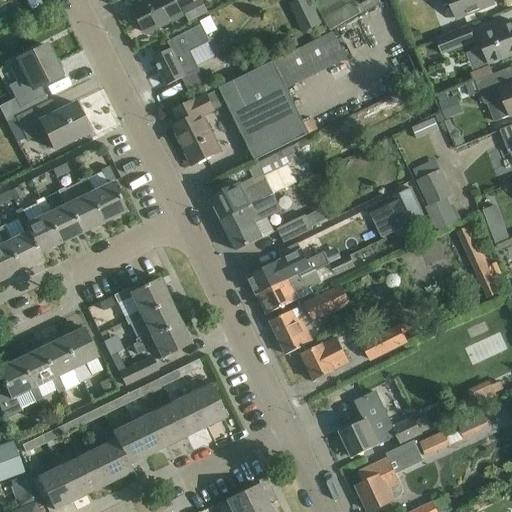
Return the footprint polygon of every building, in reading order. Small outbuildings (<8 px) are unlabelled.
[(185,16),(177,0),(148,0),(134,7),(148,34),(166,25),(185,16)] [(310,0),(298,0),(289,5),(304,33),(322,23),(310,0)] [(383,5),(380,0),(372,0),(358,7),(360,10),(362,15),(383,5)] [(492,0),(450,0),(458,19),(495,5),(492,0)] [(14,21),(10,14),(2,19),(6,25),(14,21)] [(511,24),(480,37),(490,64),(511,54),(511,24)] [(202,25),(168,42),(172,49),(154,58),(168,86),(200,70),(191,52),(211,42),(202,25)] [(323,28),(312,33),(316,41),(327,35),(323,28)] [(442,56),(476,42),(470,28),(436,41),(442,56)] [(418,31),(409,35),(414,47),(423,43),(418,31)] [(305,124),(288,90),(348,60),(334,33),(275,63),(220,89),(256,161),(319,130),(314,119),(305,124)] [(47,46),(29,55),(17,61),(26,78),(9,86),(20,109),(28,105),(45,96),(40,86),(61,75),(47,46)] [(511,67),(476,82),(485,105),(504,97),(511,116),(511,115),(511,67)] [(207,97),(193,103),(175,112),(182,125),(176,128),(194,164),(220,151),(203,116),(214,110),(207,97)] [(454,97),(441,103),(448,118),(461,113),(454,97)] [(53,150),(72,141),(90,132),(75,103),(54,114),(48,103),(52,101),(51,100),(33,109),(7,122),(14,134),(18,143),(26,139),(27,141),(46,137),(53,150)] [(439,130),(434,119),(412,128),(417,139),(439,130)] [(511,125),(500,131),(510,154),(511,154),(511,125)] [(457,131),(450,133),(456,147),(463,145),(459,136),(460,133),(457,131)] [(298,182),(290,164),(299,160),(294,147),(249,168),(253,177),(240,183),(211,198),(223,222),(275,196),(273,194),(298,182)] [(491,159),(498,177),(511,171),(511,160),(508,152),(491,159)] [(66,164),(53,170),(57,178),(70,172),(66,164)] [(94,191),(89,194),(103,223),(127,212),(113,183),(116,181),(109,167),(101,171),(108,185),(94,191)] [(431,206),(441,201),(454,195),(442,169),(418,181),(431,206)] [(72,202),(68,204),(82,233),(103,223),(89,194),(94,191),(86,178),(78,181),(85,196),(72,202)] [(19,187),(9,192),(14,202),(24,197),(19,187)] [(50,212),(46,214),(60,244),(82,233),(68,204),(72,202),(64,188),(58,191),(65,206),(50,212)] [(390,199),(370,208),(375,218),(393,209),(402,227),(424,217),(411,188),(390,199)] [(0,205),(12,200),(9,191),(0,195),(0,205)] [(282,211),(275,196),(223,222),(237,252),(255,243),(264,239),(275,232),(268,218),(282,211)] [(28,223),(26,224),(30,231),(40,254),(60,244),(46,214),(50,212),(42,199),(35,202),(42,216),(28,223)] [(452,225),(441,201),(431,206),(426,208),(438,232),(452,225)] [(21,209),(16,212),(21,223),(22,226),(26,224),(28,223),(21,209)] [(306,216),(278,230),(285,244),(313,230),(306,216)] [(503,223),(489,228),(496,245),(510,240),(509,239),(504,227),(503,223)] [(0,281),(20,272),(6,243),(10,241),(4,231),(2,227),(0,228),(0,281)] [(457,233),(473,267),(486,260),(470,227),(457,233)] [(10,241),(6,243),(20,272),(43,261),(40,254),(30,231),(26,233),(10,241)] [(283,260),(248,276),(252,282),(260,299),(275,291),(274,287),(288,280),(288,282),(299,276),(300,279),(330,265),(325,253),(307,261),(299,243),(280,252),(283,260)] [(351,257),(332,267),(337,276),(356,267),(351,257)] [(486,260),(473,267),(488,299),(502,293),(495,278),(502,275),(497,263),(489,267),(486,260)] [(322,283),(317,272),(301,280),(300,279),(299,276),(288,282),(288,280),(274,287),(275,291),(260,299),(268,315),(298,300),(314,293),(311,288),(322,283)] [(388,278),(387,282),(388,286),(391,288),(395,289),(398,287),(401,284),(401,280),(398,276),(395,275),(391,275),(388,278)] [(128,289),(114,296),(117,304),(132,297),(138,311),(140,315),(169,300),(159,279),(130,293),(128,289)] [(343,286),(328,293),(292,310),(293,311),(271,322),(287,355),(313,343),(308,333),(321,321),(320,319),(351,305),(343,286)] [(103,311),(115,306),(111,298),(99,303),(103,311)] [(125,319),(124,319),(127,326),(130,325),(142,319),(148,332),(150,336),(180,322),(169,300),(140,315),(138,311),(125,319)] [(135,343),(131,345),(136,355),(154,346),(160,359),(173,353),(191,344),(180,322),(150,336),(148,332),(137,339),(134,341),(135,343)] [(371,362),(409,343),(404,335),(411,331),(407,323),(401,326),(400,325),(362,344),(371,362)] [(84,328),(60,339),(74,368),(70,370),(78,383),(85,380),(92,377),(85,363),(98,357),(93,346),(84,328)] [(103,342),(110,356),(116,354),(118,353),(111,338),(103,342)] [(60,339),(38,350),(52,379),(48,381),(57,393),(63,391),(56,377),(70,370),(74,368),(60,339)] [(316,381),(334,373),(349,365),(337,340),(323,347),(322,345),(302,354),(316,381)] [(38,350),(17,360),(31,389),(27,391),(35,403),(36,404),(42,401),(35,387),(48,381),(52,379),(38,350)] [(123,369),(116,354),(110,356),(118,372),(123,369)] [(124,387),(156,371),(150,358),(118,374),(124,387)] [(0,378),(1,379),(0,379),(0,408),(5,419),(13,415),(21,411),(20,410),(35,403),(27,391),(31,389),(17,360),(0,368),(0,378)] [(198,360),(180,369),(177,371),(180,378),(202,367),(198,360)] [(177,371),(158,380),(162,387),(180,378),(177,371)] [(497,376),(467,387),(473,401),(503,390),(497,376)] [(117,390),(111,378),(100,384),(106,396),(117,390)] [(162,387),(158,380),(139,389),(142,397),(162,387)] [(210,385),(192,393),(190,394),(206,427),(226,418),(210,385)] [(142,397),(139,389),(120,398),(124,406),(142,397)] [(389,440),(397,437),(392,427),(394,426),(377,390),(355,401),(365,421),(341,432),(353,458),(389,440)] [(206,427),(190,394),(171,404),(187,437),(206,427)] [(124,406),(120,398),(101,408),(105,415),(124,406)] [(511,400),(413,446),(420,461),(452,446),(451,444),(464,438),(465,441),(511,419),(511,400)] [(152,413),(168,446),(187,437),(171,404),(152,413)] [(105,415),(101,408),(81,418),(85,425),(105,415)] [(148,456),(168,446),(152,413),(132,423),(148,456)] [(397,437),(401,445),(423,435),(414,416),(394,426),(392,427),(397,437)] [(61,427),(65,435),(85,425),(81,418),(61,427)] [(113,432),(117,439),(129,465),(148,456),(132,423),(113,432)] [(42,437),(45,445),(65,435),(61,427),(42,437)] [(45,445),(42,437),(22,447),(25,454),(45,445)] [(117,439),(97,449),(113,482),(133,472),(129,465),(117,439)] [(12,442),(0,446),(0,482),(10,479),(24,474),(12,442)] [(93,491),(113,482),(97,449),(77,459),(93,491)] [(388,458),(381,462),(359,472),(364,483),(359,486),(372,511),(392,502),(401,497),(403,496),(404,492),(404,490),(403,488),(402,484),(388,458)] [(93,491),(77,459),(58,468),(74,501),(93,491)] [(54,510),(74,501),(58,468),(38,478),(54,510)] [(24,474),(10,479),(19,505),(38,498),(28,472),(24,474)] [(231,511),(252,511),(268,504),(259,484),(226,500),(231,511)] [(437,511),(433,502),(412,511),(437,511)] [(40,511),(37,503),(24,508),(25,511),(40,511)]
